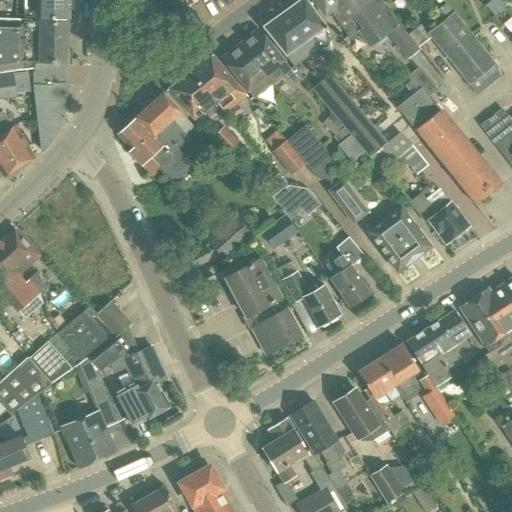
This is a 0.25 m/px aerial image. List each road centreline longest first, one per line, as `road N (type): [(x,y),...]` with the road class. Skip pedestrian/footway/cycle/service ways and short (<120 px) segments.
road 1 (tertiary): [(218,425),(511,244)]
road 2 (residential): [(218,425),(83,127)]
road 3 (tertiary): [(18,511),(218,425)]
road 4 (residential): [(93,69),(178,57),(261,0)]
road 5 (tertiary): [(0,219),(83,127)]
